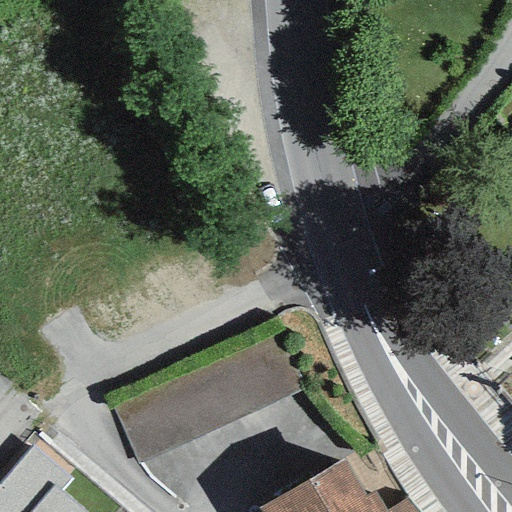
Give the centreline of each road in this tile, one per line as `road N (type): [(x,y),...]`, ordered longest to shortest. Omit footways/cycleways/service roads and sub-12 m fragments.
road 1 (tertiary): [(336,245),(368,339),(400,401),(478,511)]
road 2 (residential): [(336,245),(435,145),(511,47)]
road 3 (tertiary): [(293,0),(304,116),(336,245)]
road 4 (track): [(302,93),(187,18),(180,0)]
